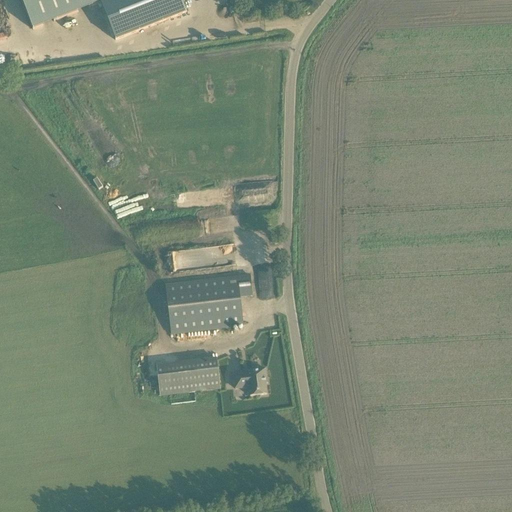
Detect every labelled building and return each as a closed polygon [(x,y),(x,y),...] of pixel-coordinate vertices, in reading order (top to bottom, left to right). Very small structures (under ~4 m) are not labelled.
[(20,0),(33,30),(101,4),(115,42),(187,14),(181,0),(20,0)] [(163,42),(146,45),(147,51),(164,48),(163,42)] [(243,327),(239,298),(252,297),(250,276),(227,278),(165,285),(171,335),(233,328),(243,327)] [(220,390),(217,360),(157,367),(160,396),(220,390)] [(267,384),(265,370),(247,372),(247,375),(234,376),(235,390),(249,388),(250,397),(267,395),(265,384),(267,384)]
